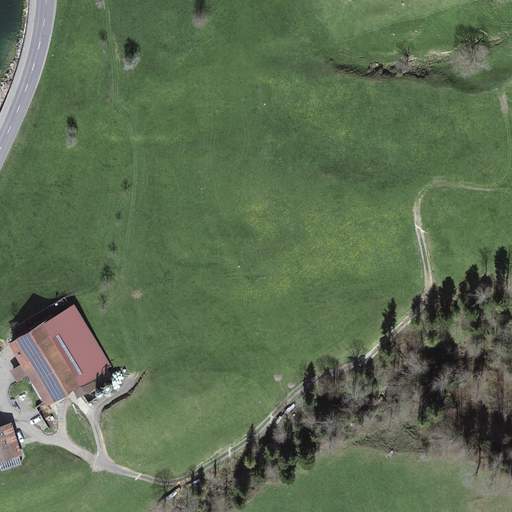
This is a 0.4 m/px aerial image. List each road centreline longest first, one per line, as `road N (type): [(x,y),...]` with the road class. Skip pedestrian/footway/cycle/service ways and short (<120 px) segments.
road 1 (track): [(82,402),(95,420),(102,462),(143,481),(176,479),(227,452),(294,389),(365,358),(417,306),(427,290),(415,210),(424,191),(446,181),(511,190)]
road 2 (secondary): [(0,150),(30,78),(46,0)]
